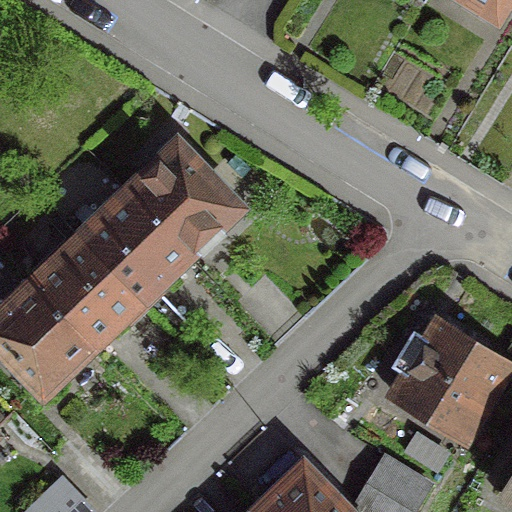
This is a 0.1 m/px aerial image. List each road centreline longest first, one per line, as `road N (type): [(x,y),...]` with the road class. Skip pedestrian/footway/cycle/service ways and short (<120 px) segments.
road 1 (residential): [(106,0),(459,233)]
road 2 (residential): [(162,511),(459,233)]
